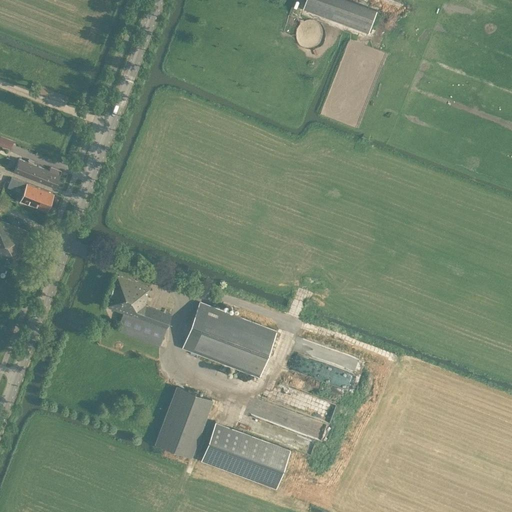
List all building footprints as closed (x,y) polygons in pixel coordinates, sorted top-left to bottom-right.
[(306,0),(304,7),(369,32),(378,9),(353,0),(306,0)] [(61,169),(50,165),(49,168),(19,157),(14,170),(55,186),(61,169)] [(16,177),(11,175),(7,185),(12,187),(14,183),(16,177)] [(46,209),(53,191),(26,181),(20,198),(46,209)] [(16,261),(28,230),(11,223),(0,218),(0,255),(6,258),(4,262),(13,266),(15,261),(16,261)] [(171,312),(144,302),(150,285),(118,273),(106,304),(108,305),(107,306),(113,309),(114,307),(123,310),(116,328),(160,344),(171,312)] [(182,345),(191,349),(259,374),(276,329),(199,300),(182,345)] [(211,397),(177,384),(155,442),(190,455),(192,449),(211,397)] [(213,421),(199,458),(274,487),(288,449),(213,421)]
